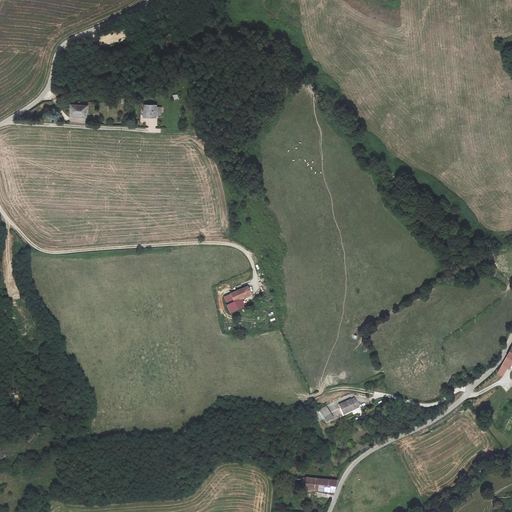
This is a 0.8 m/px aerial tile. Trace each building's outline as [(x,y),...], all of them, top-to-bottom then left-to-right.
[(88,106),(71,105),(70,116),(87,117),(88,106)] [(156,117),(156,116),(161,116),(161,108),(157,108),(157,107),(144,106),(143,117),(156,117)] [(241,299),(251,294),(248,286),(224,296),(228,304),(227,305),(230,313),(244,307),(241,299)] [(277,314),(276,309),(261,313),(262,318),(277,314)] [(511,346),(511,347),(497,373),(503,376),(507,368),(509,370),(511,364),(511,346)] [(354,397),(340,404),(344,413),(359,407),(354,397)] [(326,406),(320,410),(327,421),(333,417),(326,406)] [(296,489),(334,493),(335,480),(297,476),(296,489)]
